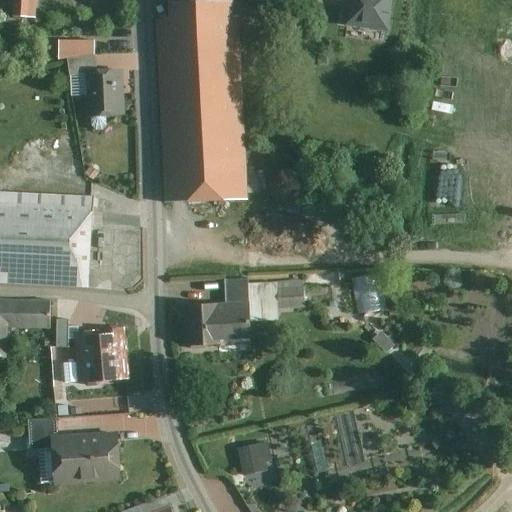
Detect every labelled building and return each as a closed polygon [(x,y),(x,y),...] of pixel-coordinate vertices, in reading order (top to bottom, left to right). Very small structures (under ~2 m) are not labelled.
[(35,0),(16,0),(16,10),(35,11),(35,0)] [(166,200),(246,197),(237,0),(168,0),(169,13),(157,13),(166,200)] [(348,0),(344,27),(388,33),(392,0),(348,0)] [(56,60),(97,56),(97,43),(57,41),(56,60)] [(97,56),(68,60),(70,76),(83,76),(83,72),(86,72),(86,66),(97,66),(97,56)] [(106,129),(108,126),(108,119),(125,119),(123,71),(98,72),(86,72),(83,72),(83,76),(84,120),(91,120),(91,126),(93,129),(96,131),(99,132),(103,131),(106,129)] [(73,131),(45,136),(48,159),(77,155),(73,131)] [(24,161),(9,161),(9,178),(24,179),(24,161)] [(0,285),(89,290),(92,199),(0,194),(0,285)] [(240,230),(241,218),(221,216),(220,229),(240,230)] [(383,276),(353,281),(359,315),(389,310),(383,276)] [(187,309),(188,351),(249,349),(248,323),(247,288),(247,282),(227,283),(228,301),(228,307),(187,309)] [(228,301),(227,283),(199,284),(200,302),(228,301)] [(278,287),(247,288),(248,323),(279,322),(279,313),(278,292),(278,287)] [(303,291),(278,292),(279,313),(304,312),(303,291)] [(52,331),(53,304),(0,303),(0,350),(7,350),(8,330),(52,331)] [(69,322),(57,322),(58,350),(70,349),(69,322)] [(103,384),(128,382),(124,333),(109,334),(109,336),(99,337),(103,384)] [(78,386),(103,384),(99,337),(87,338),(87,336),(74,337),(78,386)] [(54,443),(53,439),(57,439),(57,421),(28,422),(29,444),(54,443)] [(55,489),(123,486),(121,437),(57,439),(53,439),(54,443),(55,489)] [(269,446),(237,452),(243,481),(268,477),(266,467),(273,465),(269,446)]
